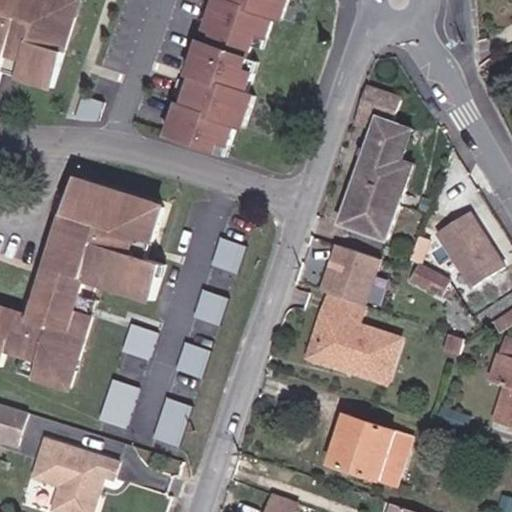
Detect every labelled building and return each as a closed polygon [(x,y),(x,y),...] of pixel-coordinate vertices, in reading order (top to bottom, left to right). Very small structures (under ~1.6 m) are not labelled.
[(22,64),(18,77),(54,88),(80,0),(0,0),(0,72),(4,59),(22,64)] [(170,137),(218,153),(222,141),(232,145),(238,125),(246,127),(257,95),(249,92),(256,72),(247,69),(259,33),(268,36),(275,16),(283,19),(289,0),(245,0),(244,5),(228,0),(215,0),(206,29),(215,32),(210,45),(202,42),(191,74),(195,76),(218,83),(216,90),(193,82),(187,100),(210,108),(208,114),(185,106),(181,105),(170,137)] [(0,72),(18,77),(22,64),(4,59),(0,72)] [(195,76),(193,82),(216,90),(218,83),(195,76)] [(405,96),(373,85),(360,120),(372,125),(376,113),(383,116),(346,221),(392,237),(417,165),(405,160),(417,127),(397,120),(405,96)] [(185,106),(208,114),(210,108),(187,100),(185,106)] [(89,199),(94,185),(78,181),(74,194),(89,199)] [(167,207),(94,185),(89,199),(74,194),(51,268),(68,274),(64,289),(85,296),(89,280),(90,275),(107,280),(107,285),(155,299),(165,266),(149,261),(134,256),(139,240),(154,246),(167,207)] [(505,264),(472,209),(439,229),(473,284),(505,264)] [(239,275),(248,247),(221,238),(212,266),(239,275)] [(149,261),(154,246),(139,240),(134,256),(149,261)] [(381,299),(389,251),(339,242),(331,291),(381,299)] [(311,255),(307,268),(314,271),(318,258),(311,255)] [(451,277),(423,261),(415,278),(443,292),(451,277)] [(68,274),(51,268),(41,299),(80,311),(85,296),(64,289),(68,274)] [(89,280),(107,285),(107,280),(90,275),(89,280)] [(204,291),(195,318),(222,327),(231,299),(204,291)] [(362,304),(328,292),(321,314),(326,316),(314,349),(392,376),(404,342),(356,325),(362,304)] [(97,301),(85,296),(80,311),(93,315),(97,301)] [(80,311),(41,299),(35,319),(0,307),(0,366),(2,367),(6,352),(22,356),(37,361),(33,378),(70,389),(93,315),(80,311)] [(511,324),(511,308),(497,318),(505,329),(511,324)] [(151,360),(160,332),(133,323),(123,352),(151,360)] [(511,338),(507,337),(493,381),(507,386),(499,411),(511,415),(511,338)] [(187,344),(178,371),(205,380),(214,352),(187,344)] [(392,376),(314,349),(314,352),(355,366),(353,372),(389,384),(392,376)] [(17,373),(33,378),(37,361),(22,356),(17,373)] [(445,371),(456,376),(461,361),(450,357),(445,371)] [(142,388),(115,380),(101,421),(128,430),(142,388)] [(169,399),(156,440),(183,448),(196,407),(169,399)] [(28,414),(0,404),(0,441),(18,447),(28,414)] [(475,416),(447,406),(442,420),(471,430),(475,416)] [(511,426),(511,415),(499,411),(495,421),(511,426)] [(395,486),(411,438),(348,415),(332,464),(395,486)] [(120,463),(47,440),(35,478),(59,487),(53,509),(63,511),(96,511),(103,493),(98,491),(103,477),(108,479),(114,481),(120,463)] [(103,493),(108,479),(103,477),(98,491),(103,493)] [(291,511),(294,503),(272,495),(265,511),(291,511)] [(388,511),(418,511),(391,503),(388,511)]
